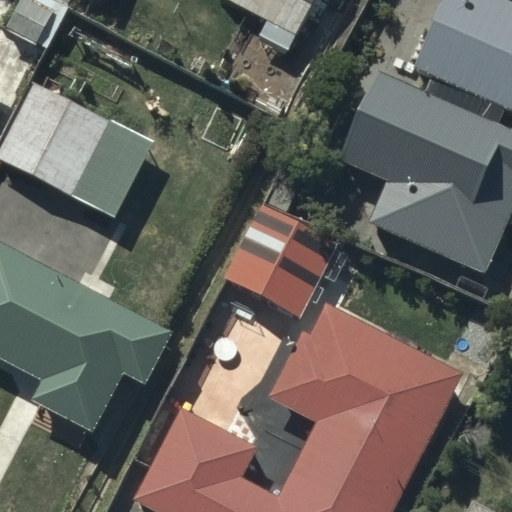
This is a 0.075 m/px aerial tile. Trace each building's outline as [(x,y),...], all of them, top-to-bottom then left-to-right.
[(69,19),(33,0),(30,0),(10,39),(47,59),(69,19)] [(311,20),(271,0),(254,0),(246,16),(299,43),(311,20)] [(322,0),(287,0),(316,14),(322,0)] [(511,15),(477,0),(457,0),(421,81),(511,121),(511,15)] [(511,139),(381,83),(341,175),(389,196),(371,237),(487,287),(511,228),(511,139)] [(110,132),(37,95),(0,167),(73,204),(110,132)] [(340,257),(267,220),(230,294),(303,330),(340,257)] [(177,346),(0,254),(0,373),(46,397),(36,416),(99,448),(130,389),(150,399),(177,346)] [(402,511),(466,390),(333,322),(319,350),(310,346),(274,414),(323,439),(284,511),(275,511),(245,496),(261,464),(186,426),(141,511),(402,511)] [(505,511),(470,494),(461,511),(505,511)]
